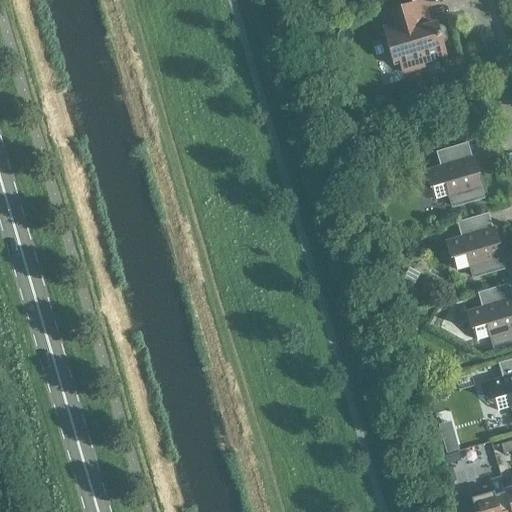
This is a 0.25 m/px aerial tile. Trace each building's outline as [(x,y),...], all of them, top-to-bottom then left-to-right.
[(419,23),(421,22),(415,4),(384,13),(388,28),(383,30),(390,55),(396,53),(402,74),(424,68),(423,64),(446,57),(442,43),(444,43),(446,38),(444,29),(440,27),(437,28),(436,24),(420,28),(419,23)] [(483,198),(467,144),(435,153),(439,167),(426,171),(431,189),(432,189),(436,200),(448,197),(451,207),(483,198)] [(405,193),(404,163),(372,164),(374,195),(405,193)] [(469,267),(472,278),(504,268),(488,214),(456,223),(460,237),(446,241),(452,260),(453,259),(456,271),(469,267)] [(490,338),(493,348),(511,342),(511,296),(509,285),(477,294),(481,308),(467,312),(473,330),(474,330),(477,341),(490,338)] [(511,413),(511,360),(498,364),(502,378),(488,382),(493,401),(494,401),(498,412),(510,408),(511,413)] [(450,423),(438,426),(446,454),(458,451),(450,423)] [(511,441),(500,445),(503,455),(511,452),(511,441)] [(471,500),(464,502),(467,511),(511,511),(506,493),(505,493),(494,496),(493,493),(471,500)]
